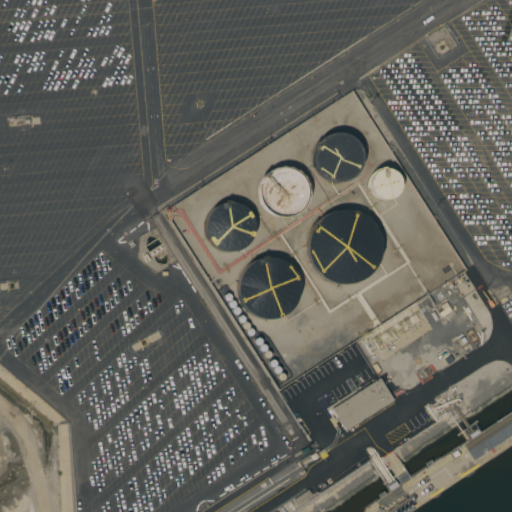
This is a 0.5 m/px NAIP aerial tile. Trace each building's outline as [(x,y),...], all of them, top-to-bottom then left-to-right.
[(311,156),(311,151),(313,147),(317,141),(322,136),(328,134),(335,132),(342,133),(348,136),(353,140),(356,144),(359,150),(360,156),(360,161),(358,167),(354,174),(350,178),(345,180),(341,181),(336,182),(330,181),(325,180),(321,177),(317,174),(314,170),(312,165),(311,161),(311,156)] [(255,186),(257,181),(258,178),(261,175),(268,170),(272,168),(277,167),(281,167),(285,167),(289,168),(294,170),(297,172),(302,177),(306,184),(307,192),(305,201),(301,209),(294,214),(287,217),(278,217),(270,215),(263,210),(258,203),(256,196),(255,192),(255,186)] [(368,185),(368,182),(368,180),(369,178),(371,175),(373,172),(375,170),(378,169),(381,168),(384,168),(387,169),(390,170),(393,172),(395,174),(397,177),(398,180),(399,183),(399,185),(398,189),(397,192),(394,195),(391,197),(389,198),(386,199),(384,200),(381,199),(377,198),(375,197),(372,195),(370,193),(368,189),(368,185)] [(203,229),(203,225),(203,221),(204,217),(207,213),(210,209),(215,205),(219,204),(225,203),(230,203),(235,204),(241,206),(244,209),(247,213),(249,217),(251,221),(252,226),(252,231),(251,235),(248,241),(244,245),(239,249),(234,251),(229,252),(223,252),(218,250),(213,248),(211,245),(207,242),(205,237),(203,232),(203,229)] [(305,249),(305,243),(306,239),(307,234),(310,229),(314,223),(319,218),(323,215),(328,213),(334,211),(341,210),(347,211),(354,212),(360,215),(365,218),(369,223),(373,228),(376,234),(378,239),(379,246),(378,251),(377,257),(375,263),(372,268),(368,273),(363,278),(358,280),(352,283),(345,284),(338,284),(333,283),(328,282),(323,279),(318,276),(313,271),(310,265),(306,259),(305,253),(305,249)] [(237,278),(239,273),(242,268),(246,265),(251,261),(257,259),(265,258),(271,258),(277,259),(283,263),(288,267),(291,271),(295,277),(296,283),(297,288),(296,294),(295,300),(292,305),(289,309),(282,315),(277,317),(272,319),(267,319),(261,319),(255,318),(251,316),(247,313),(243,309),(239,304),(237,299),(235,295),(235,290),(235,286),(236,283),(237,278)] [(378,378),(393,400),(344,431),(330,409),(378,378)] [(385,511),(392,507),(391,505),(393,504),(394,506),(404,499),(410,508),(403,511),(385,511)]
